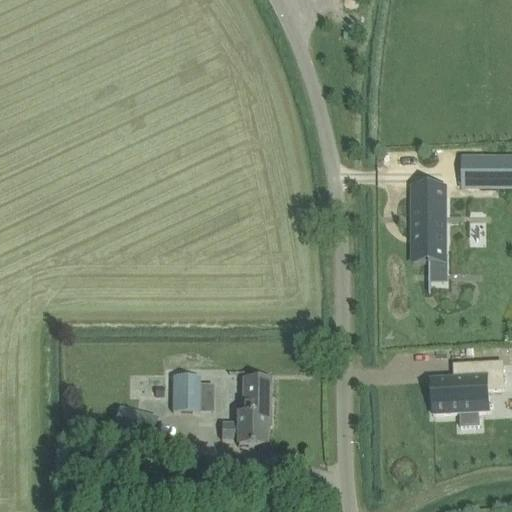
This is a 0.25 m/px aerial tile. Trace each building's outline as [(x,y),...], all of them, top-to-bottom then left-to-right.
[(511,161),(481,161),(481,191),(511,191),(511,161)] [(446,187),(414,187),(414,263),(433,263),(433,255),(446,255),(446,187)] [(377,346),(410,344),(407,281),(375,282),(377,346)] [(455,382),(432,383),(434,418),(460,417),(461,430),(479,429),(479,416),(489,415),(488,394),(504,393),(503,366),(459,368),(459,369),(460,379),(455,379),(455,382)] [(199,414),(199,408),(199,388),(199,378),(171,378),(171,414),(199,414)] [(237,442),(237,448),(262,448),(262,423),(269,423),(269,380),(240,380),(241,415),(238,415),(238,427),(221,427),(221,442),(237,442)] [(163,388),(155,388),(155,398),(164,398),(163,388)] [(149,445),(156,419),(117,409),(110,434),(149,445)]
